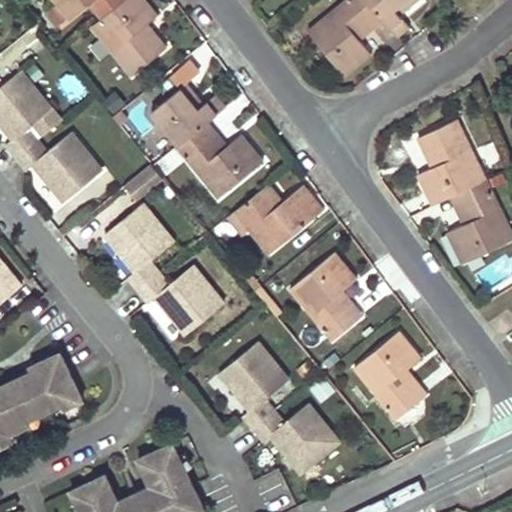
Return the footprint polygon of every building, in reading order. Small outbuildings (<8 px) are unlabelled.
[(57,0),(71,18),(93,0),(57,0)] [(130,77),(147,63),(164,49),(143,25),(154,16),(140,0),(122,0),(91,27),(130,77)] [(361,39),(357,34),(380,15),(367,0),(343,0),(307,28),(344,74),(372,52),(361,39)] [(403,0),(367,0),(380,15),(384,20),(396,36),(409,25),(400,14),(395,7),(403,0)] [(403,0),(395,7),(400,14),(416,0),(403,0)] [(384,20),(380,15),(357,34),(361,39),(384,20)] [(200,71),(190,59),(170,76),(179,87),(200,71)] [(54,106),(24,69),(0,89),(0,123),(14,140),(6,146),(17,160),(38,143),(27,129),(54,106)] [(152,114),(177,146),(209,120),(224,107),(216,96),(205,105),(188,84),(152,114)] [(413,176),(428,207),(447,197),(453,194),(477,183),(462,152),(469,149),(454,118),(412,138),(427,168),(413,176)] [(209,120),(177,146),(218,197),(262,161),(241,135),(228,146),(209,120)] [(38,143),(17,160),(27,172),(34,165),(66,204),(108,171),(75,132),(47,154),(38,143)] [(469,149),(462,152),(477,183),(484,179),(469,149)] [(152,163),(130,181),(142,196),(165,178),(154,165),(152,163)] [(461,263),(511,238),(511,234),(484,179),(477,183),(453,194),(467,222),(461,225),(446,232),(461,263)] [(270,253),(296,232),(323,211),(304,185),(284,203),(267,183),(236,209),(250,228),(270,253)] [(447,197),(461,225),(467,222),(453,194),(447,197)] [(138,274),(129,281),(138,292),(159,274),(150,263),(174,243),(141,203),(104,232),(138,274)] [(225,217),(240,237),(250,228),(236,209),(225,217)] [(362,313),(352,300),(342,288),(355,277),(335,251),(290,287),(331,338),(362,313)] [(0,305),(24,286),(0,255),(0,305)] [(159,274),(138,292),(148,304),(155,297),(187,336),(225,307),(193,267),(168,286),(159,274)] [(397,417),(412,405),(427,392),(407,368),(420,357),(399,331),(356,367),(397,417)] [(252,409),(244,416),(253,427),(274,410),(264,398),(289,379),(256,338),(219,368),(252,409)] [(0,447),(82,410),(59,359),(31,372),(34,378),(0,393),(0,447)] [(319,399),(337,390),(328,373),(310,382),(319,399)] [(274,410),(253,427),(262,440),(271,433),(302,472),(340,442),(309,402),(284,422),(274,410)] [(105,474),(72,490),(82,511),(191,511),(203,506),(192,485),(171,441),(137,457),(152,489),(120,505),(105,474)]
